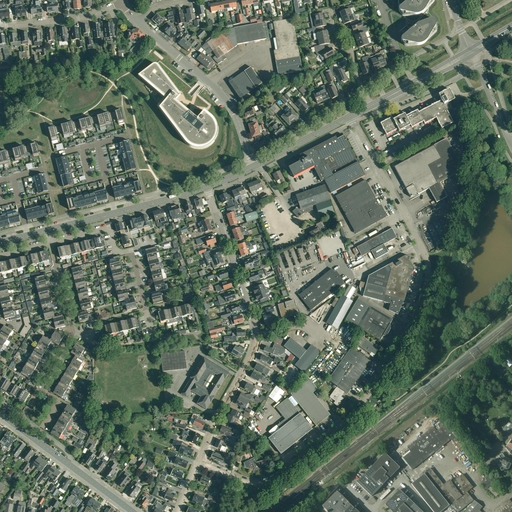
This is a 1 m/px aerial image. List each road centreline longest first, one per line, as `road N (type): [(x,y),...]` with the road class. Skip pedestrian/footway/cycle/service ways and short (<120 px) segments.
road 1 (unclassified): [(198,462),(246,482),(274,478),(360,405),(424,293),(423,250),(350,116)]
road 2 (residential): [(198,462),(254,337),(206,187)]
road 3 (residential): [(16,426),(73,332),(50,242)]
road 4 (residential): [(50,242),(110,227),(116,253),(130,250),(151,334)]
road 5 (residential): [(138,23),(220,93),(253,166)]
road 6 (tertiary): [(132,511),(16,426)]
road 7 (residential): [(0,27),(83,17),(121,2)]
